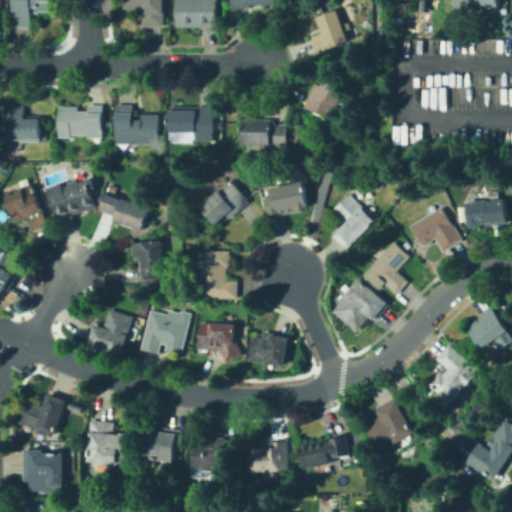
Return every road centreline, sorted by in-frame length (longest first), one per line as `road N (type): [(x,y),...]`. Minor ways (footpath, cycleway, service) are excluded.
road 1 (residential): [(0,328),(131,382),(197,395),(286,394),(371,362),(463,282),(511,261)]
road 2 (residential): [(0,64),(259,65)]
